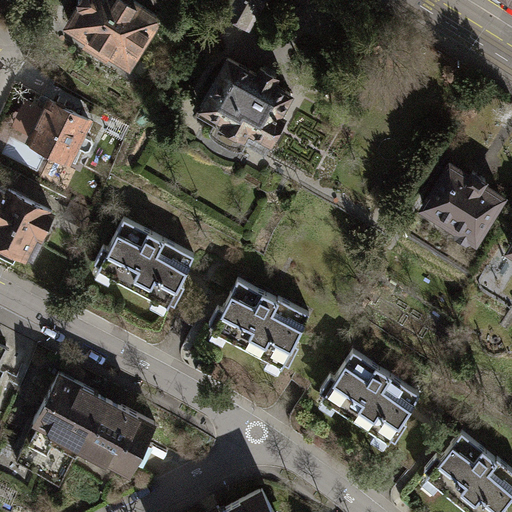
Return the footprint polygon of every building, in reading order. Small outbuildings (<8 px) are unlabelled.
[(78,0),(79,3),(69,21),(87,31),(83,38),(105,54),(110,46),(115,49),(117,53),(124,58),(130,57),(137,49),(137,44),(156,13),(133,0),(78,0)] [(232,0),(226,13),(247,25),(259,0),(232,0)] [(255,72),(227,56),(199,104),(223,117),(218,125),(241,139),(242,137),(262,148),(282,113),(278,111),(290,91),(271,80),(275,73),(260,64),(255,72)] [(81,132),(88,118),(48,98),(27,138),(68,157),(75,144),(84,148),(88,147),(91,139),(89,136),(81,132)] [(449,162),(424,203),(458,224),(458,232),(466,236),(473,234),(476,235),(502,194),(482,182),(485,177),(472,169),(468,174),(449,162)] [(5,192),(0,190),(0,241),(32,257),(43,233),(40,232),(51,209),(7,188),(5,192)] [(100,261),(97,266),(153,294),(150,300),(163,307),(165,301),(168,303),(170,298),(174,299),(183,280),(179,278),(193,251),(123,215),(108,244),(103,242),(94,258),(100,261)] [(214,322),(212,326),(267,355),(263,363),(277,370),(280,364),(281,362),(283,359),(287,361),(297,340),(293,338),(307,310),(277,294),(277,296),(237,276),(222,305),(216,302),(208,318),(214,322)] [(324,390),(321,394),(374,428),(369,435),(382,443),(385,437),(388,439),(391,434),(394,437),(406,419),(401,416),(418,389),(351,346),(334,373),(330,371),(319,387),(324,390)] [(75,446),(83,445),(108,397),(58,370),(34,414),(15,458),(58,481),(75,446)] [(154,421),(108,397),(83,445),(105,456),(108,450),(133,462),(154,421)] [(428,468),(425,472),(473,511),(500,511),(506,505),(503,502),(511,490),(511,466),(497,454),(495,457),(461,429),(440,454),(436,450),(424,465),(428,468)] [(273,511),(261,487),(211,511),(273,511)]
